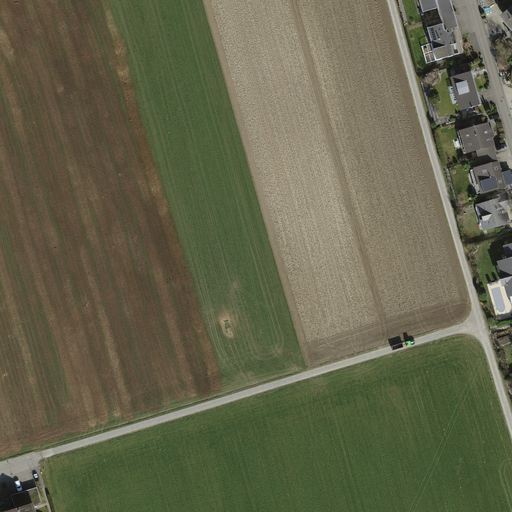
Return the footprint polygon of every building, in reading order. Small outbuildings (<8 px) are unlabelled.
[(420,0),(424,11),(438,7),(440,15),(455,11),(451,0),(420,0)] [(511,3),(498,16),(510,31),(511,29),(511,28),(511,35),(510,37),(511,39),(511,3)] [(463,39),(455,11),(440,15),(443,23),(428,27),(437,59),(463,52),(460,40),(463,39)] [(470,70),(452,76),(461,109),(480,103),(470,70)] [(479,157),(496,152),(494,144),(496,144),(489,122),(459,130),(465,152),(477,149),(479,157)] [(498,160),(496,152),(479,157),(481,164),(474,166),(481,193),(507,186),(500,160),(498,160)] [(493,200),(476,205),(483,230),(507,222),(503,207),(511,205),(507,192),(492,197),(493,200)] [(511,243),(503,246),(507,259),(499,261),(511,305),(511,243)] [(37,487),(12,495),(16,508),(42,500),(37,487)] [(36,511),(33,502),(16,508),(2,511),(36,511)]
